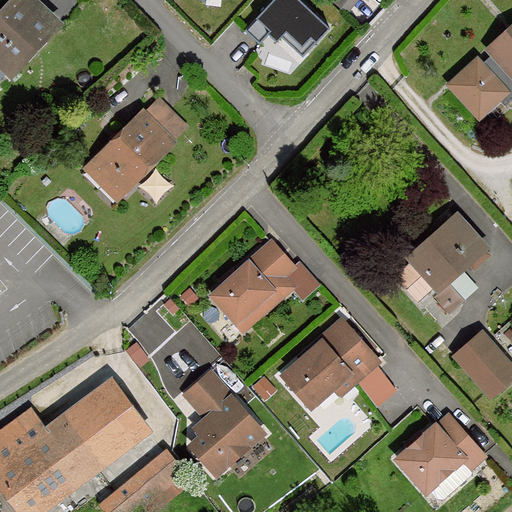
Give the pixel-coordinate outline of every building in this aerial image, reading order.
[(56,25),(30,0),(19,0),(0,20),(0,81),(11,70),(12,71),(56,25)] [(308,52),(331,27),(301,0),(272,0),(245,30),(260,44),(269,34),(277,42),(287,32),(308,52)] [(358,0),(336,0),(349,11),(358,0)] [(511,32),(493,50),(495,53),(481,66),(479,63),(455,85),(481,115),(505,93),(511,101),(511,32)] [(175,142),(188,129),(159,99),(146,112),(175,142)] [(123,193),(175,142),(146,112),(93,163),(123,193)] [(118,199),(123,193),(93,163),(88,169),(118,199)] [(439,243),(418,260),(415,256),(395,273),(419,300),(438,283),(439,285),(443,282),(468,260),(474,268),(491,255),(459,218),(434,239),(439,243)] [(415,256),(418,260),(439,243),(434,239),(415,256)] [(272,241),(213,294),(237,322),(256,304),(263,312),(292,286),(282,275),(293,266),(272,241)] [(461,303),(448,287),(437,297),(450,312),(461,303)] [(256,304),(237,322),(243,329),(263,312),(256,304)] [(163,308),(135,324),(149,350),(178,333),(163,308)] [(378,359),(344,321),(283,374),(311,405),(334,385),(349,371),(356,379),(378,359)] [(511,377),(511,366),(483,333),(458,355),(491,394),(511,377)] [(349,371),(334,385),(341,392),(356,379),(349,371)] [(194,444),(218,470),(261,432),(210,376),(188,395),(209,418),(198,428),(204,435),(194,444)] [(120,446),(144,428),(112,385),(88,403),(120,446)] [(0,467),(0,481),(22,511),(30,511),(120,446),(88,403),(48,432),(0,467)] [(0,467),(48,432),(30,411),(0,432),(0,467)] [(436,423),(398,457),(426,489),(429,486),(438,496),(443,497),(471,473),(472,464),(483,454),(449,415),(437,425),(436,423)] [(163,454),(140,473),(157,493),(165,503),(189,485),(163,454)] [(140,473),(105,501),(114,511),(123,511),(142,497),(146,501),(157,493),(140,473)] [(154,511),(165,503),(157,493),(146,501),(154,511)]
